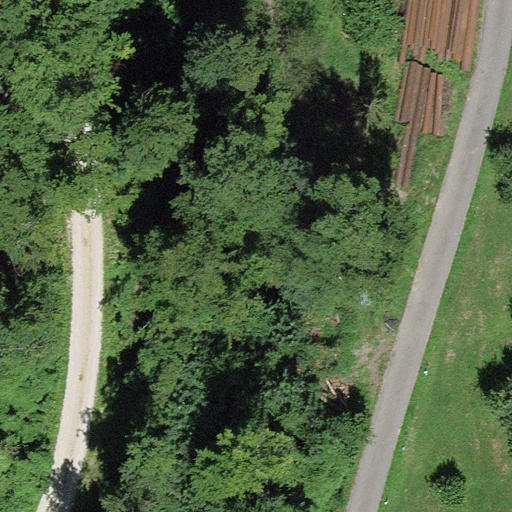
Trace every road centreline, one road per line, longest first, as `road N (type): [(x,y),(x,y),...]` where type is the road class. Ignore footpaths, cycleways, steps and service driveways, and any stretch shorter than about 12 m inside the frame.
road 1 (track): [(53,511),(105,375),(85,140),(23,0)]
road 2 (residential): [(362,511),(506,0)]
